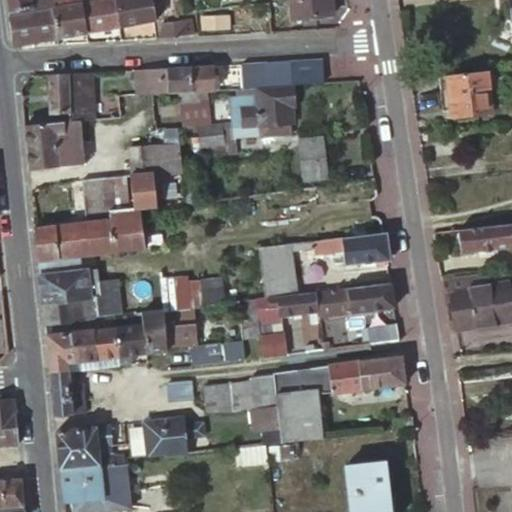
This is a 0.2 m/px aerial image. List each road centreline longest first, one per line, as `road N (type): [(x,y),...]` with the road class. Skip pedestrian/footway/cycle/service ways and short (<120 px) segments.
road 1 (tertiary): [(454,511),(383,38)]
road 2 (residential): [(0,61),(383,38)]
road 3 (residential): [(0,84),(32,375)]
road 4 (residential): [(32,375),(45,511)]
